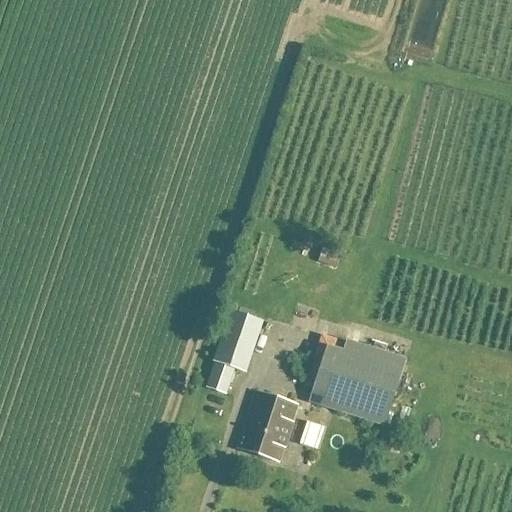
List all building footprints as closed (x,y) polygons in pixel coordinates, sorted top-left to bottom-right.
[(331,268),(337,269),(341,258),(343,252),(323,247),(318,264),(331,268)] [(230,312),(213,363),(204,388),(225,395),(234,370),(244,374),(262,323),(230,312)] [(385,427),(406,361),(347,343),(344,354),(327,349),(310,404),(385,427)] [(279,463),(297,406),(255,392),(237,449),(279,463)] [(303,445),(315,449),(324,423),(312,419),(303,445)]
